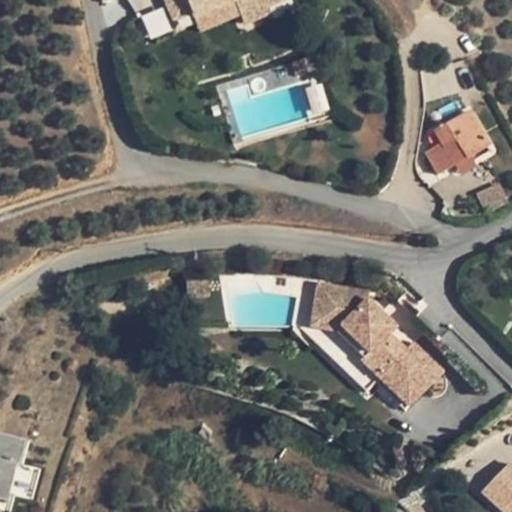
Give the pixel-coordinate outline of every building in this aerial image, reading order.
[(164,0),(173,20),(192,13),(194,17),(234,0),(240,15),(244,24),(269,13),(267,6),(281,0),(164,0)] [(234,0),(194,17),(199,32),(240,15),(234,0)] [(426,69),(428,96),(458,93),(456,66),(426,69)] [(425,152),(438,175),(466,158),(465,157),(488,145),(469,111),(435,130),(442,142),(425,152)] [(491,210),(510,202),(502,183),(483,192),(491,210)] [(186,278),(187,298),(210,296),(208,276),(186,278)] [(367,393),(381,379),(411,408),(444,374),(413,343),(406,350),(390,335),(397,328),(369,301),(371,292),(319,284),(311,338),(367,393)] [(0,500),(1,501),(11,462),(16,463),(22,442),(0,436),(0,500)] [(11,462),(1,501),(6,502),(16,463),(11,462)] [(511,511),(511,464),(510,462),(483,493),(504,511),(511,511)]
